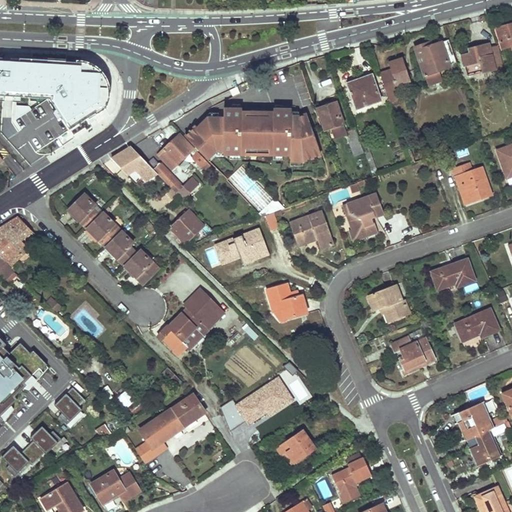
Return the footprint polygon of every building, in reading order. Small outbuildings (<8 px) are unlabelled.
[(511,25),(495,30),(501,50),(509,47),(511,53),(511,52),(511,25)] [(414,49),(420,67),(426,86),(441,81),(438,72),(449,69),(448,66),(456,64),(448,41),(431,47),(429,43),(414,49)] [(479,52),(461,57),(463,66),(479,63),(481,73),(494,70),(495,76),(500,75),(493,47),(486,48),(486,46),(478,48),(479,52)] [(0,103),(3,103),(3,99),(11,99),(10,105),(19,105),(19,100),(28,101),(28,96),(43,97),(54,113),(50,115),(57,125),(60,123),(67,134),(86,122),(87,124),(103,114),(105,110),(105,102),(106,102),(106,92),(105,91),(104,88),(101,81),(98,76),(93,72),(88,69),(81,66),(73,64),(73,66),(61,65),(61,63),(43,61),(43,63),(15,60),(15,61),(7,60),(6,62),(0,61),(0,103)] [(401,60),(388,64),(390,71),(379,75),(389,103),(400,99),(394,82),(408,78),(401,60)] [(361,83),(354,85),(347,88),(355,110),(379,102),(370,76),(360,79),(361,83)] [(317,109),(320,120),(324,130),(333,127),(335,136),(345,133),(335,103),(325,107),(317,109)] [(201,123),(185,138),(198,152),(204,158),(219,144),(220,146),(228,147),(228,153),(245,153),(245,147),(275,148),(275,154),(292,155),(291,161),(307,161),(318,158),(304,115),(297,117),(294,116),(294,110),(276,109),(276,112),(247,110),(247,108),(229,107),(229,116),(213,115),(203,125),(201,123)] [(360,145),(359,142),(354,130),(345,133),(353,156),(362,152),(362,150),(360,146),(360,145)] [(158,157),(164,163),(171,170),(181,161),(179,159),(187,152),(193,157),(191,159),(204,172),(211,166),(204,158),(198,152),(197,153),(179,134),(162,150),(164,152),(158,157)] [(511,145),(496,151),(501,165),(506,179),(511,176),(511,145)] [(146,163),(130,147),(111,159),(126,176),(133,170),(137,173),(146,163)] [(467,147),(456,151),(458,158),(469,154),(467,147)] [(369,170),(374,168),(369,156),(364,158),(369,170)] [(190,177),(181,186),(160,164),(153,170),(170,189),(174,193),(176,191),(183,199),(198,184),(190,177)] [(468,203),(479,199),(490,195),(482,170),(471,172),(468,165),(452,170),(458,187),(463,185),(468,203)] [(361,191),(358,183),(349,186),(352,194),(361,191)] [(174,193),(170,189),(160,198),(166,205),(177,195),(174,193)] [(372,218),(384,214),(377,194),(346,204),(350,214),(346,216),(351,229),(354,228),(356,235),(365,232),(366,236),(377,232),(372,218)] [(67,211),(86,229),(102,213),(83,195),(75,203),(67,211)] [(188,211),(171,229),(185,243),(203,226),(188,211)] [(312,239),(315,237),(320,249),(333,244),(322,212),(290,223),(298,246),(313,241),(312,239)] [(86,229),(104,248),(121,231),(102,213),(86,229)] [(12,265),(28,249),(20,240),(28,234),(33,240),(36,236),(18,217),(0,228),(0,257),(12,270),(14,271),(16,269),(12,265)] [(352,240),(366,236),(365,232),(356,235),(354,228),(351,229),(348,230),(352,240)] [(233,257),(238,255),(240,262),(255,257),(256,259),(266,256),(257,230),(219,244),(226,262),(233,259),(233,257)] [(121,231),(104,248),(123,266),(139,250),(121,231)] [(139,250),(123,266),(142,285),(158,269),(139,250)] [(12,270),(0,257),(0,274),(2,277),(8,271),(10,272),(12,270)] [(448,270),(447,267),(430,273),(436,291),(455,284),(456,288),(474,282),(467,260),(451,265),(452,268),(448,270)] [(8,271),(2,277),(7,282),(16,274),(14,271),(12,270),(10,272),(8,271)] [(266,291),(269,301),(272,312),(279,310),(283,321),(285,320),(306,314),(301,296),(291,299),(286,285),(266,291)] [(163,330),(160,333),(158,335),(162,339),(163,338),(173,349),(172,350),(178,356),(186,347),(189,350),(209,330),(203,324),(219,308),(200,289),(184,305),(187,308),(166,329),(163,330)] [(366,297),(370,305),(373,312),(383,308),(385,314),(384,315),(388,323),(409,315),(403,300),(400,302),(396,291),(387,294),(385,290),(366,297)] [(54,300),(52,303),(49,305),(56,312),(61,307),(54,300)] [(209,330),(225,314),(219,308),(203,324),(209,330)] [(279,310),(272,312),(280,324),(286,322),(285,320),(283,321),(279,310)] [(475,337),(474,334),(478,332),(480,338),(498,331),(490,310),(454,325),(461,342),(475,337)] [(253,340),(257,336),(245,325),(241,329),(253,340)] [(36,330),(45,339),(48,335),(39,326),(36,330)] [(394,353),(397,352),(405,369),(423,361),(425,366),(435,361),(425,339),(410,346),(407,338),(391,345),(394,353)] [(0,421),(2,420),(0,417),(0,415),(16,400),(14,397),(20,391),(18,388),(25,381),(21,377),(26,371),(31,376),(38,369),(40,371),(46,365),(33,351),(30,354),(20,343),(9,354),(3,347),(0,344),(0,421)] [(402,376),(425,366),(423,361),(405,369),(400,372),(402,376)] [(284,367),(292,376),(298,371),(289,362),(284,367)] [(168,368),(165,371),(162,374),(174,386),(180,380),(168,368)] [(18,388),(20,391),(40,371),(38,369),(31,376),(26,371),(21,377),(25,381),(18,388)] [(294,400),(279,377),(237,406),(251,425),(266,415),(268,418),(294,400)] [(102,390),(109,400),(115,396),(107,386),(102,390)] [(72,388),(53,406),(61,414),(58,417),(66,425),(81,411),(78,407),(77,406),(83,400),(72,388)] [(508,388),(500,392),(503,398),(511,394),(509,390),(508,388)] [(511,394),(503,398),(510,415),(511,414),(511,389),(509,390),(511,394)] [(126,391),(117,399),(127,410),(135,402),(126,391)] [(193,393),(177,405),(160,417),(171,434),(205,412),(193,393)] [(233,429),(239,424),(235,418),(240,415),(231,401),(219,409),(233,429)] [(494,428),(483,402),(480,403),(491,429),(494,428)] [(454,415),(465,441),(488,430),(491,429),(480,403),(471,408),(474,415),(470,416),(467,409),(454,415)] [(92,407),(86,411),(95,421),(100,417),(92,407)] [(140,430),(151,447),(171,434),(160,417),(140,430)] [(103,424),(93,431),(101,438),(110,433),(103,424)] [(26,447),(38,459),(38,460),(50,449),(60,440),(52,431),(48,435),(41,427),(29,438),(32,441),(26,447)] [(488,430),(465,441),(476,467),(486,462),(484,456),(487,455),(490,461),(500,457),(488,430)] [(282,456),(284,454),(286,453),(293,463),(314,450),(302,431),(277,448),(282,456)] [(5,468),(13,477),(27,462),(31,466),(38,459),(26,447),(20,454),(12,446),(0,457),(8,465),(5,468)] [(350,470),(348,471),(347,472),(346,470),(333,476),(340,492),(359,483),(358,480),(370,475),(363,458),(348,465),(350,470)] [(91,484),(101,502),(117,492),(119,495),(123,501),(138,491),(128,474),(118,481),(112,471),(91,484)] [(41,499),(48,511),(77,511),(82,509),(66,484),(41,499)] [(480,511),(507,511),(496,488),(474,497),(480,511)] [(119,495),(117,492),(101,502),(104,505),(119,495)] [(306,511),(301,502),(283,511),(306,511)]
